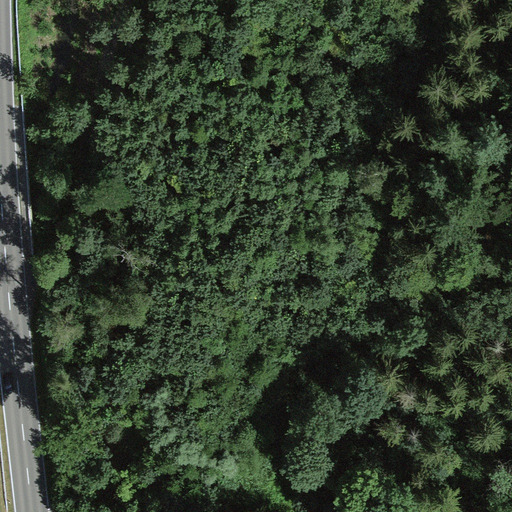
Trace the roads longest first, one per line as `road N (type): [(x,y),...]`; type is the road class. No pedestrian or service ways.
road 1 (secondary): [(31,511),(0,173)]
road 2 (track): [(2,246),(80,159),(99,40),(121,0)]
